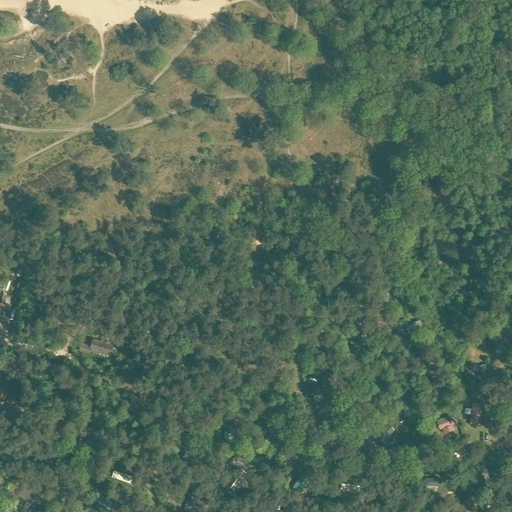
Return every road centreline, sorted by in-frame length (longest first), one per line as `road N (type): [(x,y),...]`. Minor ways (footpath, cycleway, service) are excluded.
road 1 (track): [(297,0),(282,128),(350,356),(344,409)]
road 2 (track): [(256,279),(284,367),(310,401),(344,409),(387,453),(475,472),(485,480),(487,511)]
road 3 (track): [(0,340),(74,356),(85,366),(95,381),(87,470)]
